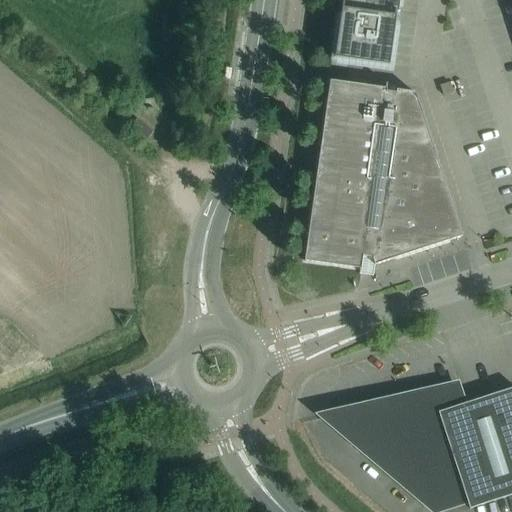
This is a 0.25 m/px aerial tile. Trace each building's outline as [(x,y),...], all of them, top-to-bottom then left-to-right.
[(397,13),(398,0),(340,0),(340,5),(341,5),(341,10),(394,17),(395,12),(397,13)] [(388,65),(394,17),(341,10),(340,15),(334,58),(388,65)] [(414,93),(395,90),(395,93),(385,92),(386,84),(385,84),(384,89),(329,81),(304,261),(359,269),(358,274),(359,274),(362,257),(372,259),(374,265),(461,237),(414,93)] [(449,83),(440,85),(439,86),(442,96),(452,92),(449,83)] [(326,417),(327,418),(435,508),(465,499),(469,509),(511,495),(511,388),(459,405),(454,388),(326,417)]
